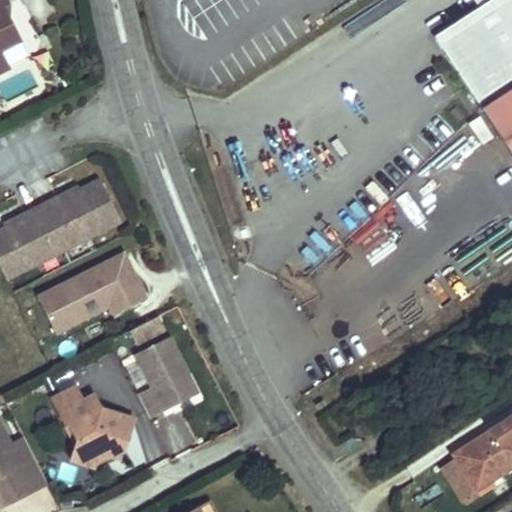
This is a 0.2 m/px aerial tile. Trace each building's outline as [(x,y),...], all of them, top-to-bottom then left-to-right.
[(0,0),(0,14),(9,10),(4,0),(0,0)] [(511,0),(487,0),(477,6),(432,36),(479,107),(511,85),(511,0)] [(511,85),(479,107),(511,157),(511,85)] [(0,277),(2,281),(120,225),(97,177),(0,222),(0,277)] [(51,337),(144,297),(124,252),(31,292),(51,337)] [(155,316),(126,333),(136,351),(165,333),(155,316)] [(121,359),(150,420),(199,397),(169,336),(121,359)] [(66,376),(59,363),(34,376),(41,389),(66,376)] [(104,433),(116,394),(83,384),(75,371),(66,376),(41,389),(49,403),(53,401),(60,415),(59,421),(54,437),(76,443),(79,435),(88,430),(96,432),(101,434),(104,433)] [(60,415),(53,401),(49,403),(59,421),(60,415)] [(30,462),(7,415),(0,418),(0,434),(4,443),(11,440),(23,466),(30,462)] [(511,415),(452,454),(457,461),(476,491),(498,476),(500,479),(511,470),(511,415)] [(76,443),(96,432),(88,430),(79,435),(76,443)] [(0,477),(23,466),(11,440),(4,443),(0,434),(0,477)] [(457,461),(443,470),(464,502),(477,493),(476,491),(457,461)] [(170,481),(124,506),(127,511),(202,511),(198,503),(186,510),(170,481)] [(22,511),(56,511),(57,511),(50,496),(20,508),(22,511)]
